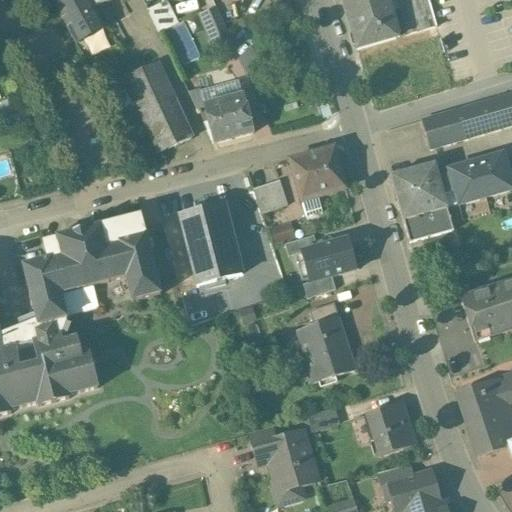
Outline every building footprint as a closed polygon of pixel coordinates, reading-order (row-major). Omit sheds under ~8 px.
[(52,0),(77,45),(104,30),(87,0),(52,0)] [(158,32),(176,24),(164,0),(163,0),(146,8),(158,32)] [(384,0),(341,0),(357,51),(396,40),(388,14),(392,13),(389,1),(385,3),(384,0)] [(425,0),(399,0),(394,1),(405,38),(434,30),(425,0)] [(229,41),(215,8),(200,16),(214,48),(229,41)] [(157,65),(124,80),(159,155),(192,140),(157,65)] [(511,95),(420,122),(428,151),(511,126),(511,95)] [(243,98),(203,109),(214,145),(253,135),(243,98)] [(334,150),(289,162),(302,205),(306,219),(322,214),(318,200),(346,192),(334,150)] [(511,192),(511,189),(503,157),(475,165),(486,200),(511,192)] [(475,165),(448,172),(458,208),(486,200),(475,165)] [(434,166),(390,178),(408,244),(452,233),(434,166)] [(279,182),(253,191),(261,216),(288,207),(279,182)] [(223,207),(181,218),(198,287),(241,276),(223,207)] [(56,242),(46,245),(46,244),(43,245),(44,248),(48,262),(25,268),(25,267),(22,268),(23,271),(27,287),(35,317),(37,326),(37,329),(40,328),(64,322),(66,321),(67,321),(66,318),(60,297),(125,280),(131,302),(130,302),(131,305),(134,304),(157,297),(158,298),(161,297),(160,294),(159,294),(141,221),(141,218),(138,219),(114,225),(112,225),(112,228),(103,230),(102,228),(99,229),(85,232),(72,235),(72,236),(59,239),(58,239),(55,240),(56,242)] [(289,226),(270,232),(274,246),(293,240),(289,226)] [(313,238),(285,246),(288,259),(301,255),(317,250),(313,238)] [(317,250),(301,255),(309,285),(310,286),(332,279),(356,272),(347,241),(317,250)] [(332,279),(310,286),(309,285),(303,287),(307,302),(335,292),(332,279)] [(511,331),(511,284),(461,302),(475,344),(511,331)] [(334,306),(309,314),(314,328),(338,320),(334,306)] [(0,418),(11,415),(10,412),(37,406),(38,409),(69,401),(68,397),(97,390),(88,354),(80,356),(76,341),(62,345),(61,339),(67,323),(66,321),(64,322),(40,328),(37,329),(37,326),(35,317),(24,321),(23,318),(12,321),(13,325),(0,330),(0,418)] [(314,328),(297,334),(314,387),(355,373),(338,320),(314,328)] [(511,376),(457,396),(479,460),(507,451),(511,464),(511,463),(511,422),(508,412),(511,410),(511,376)] [(399,407),(365,418),(378,458),(415,447),(409,429),(406,430),(399,407)] [(333,411),(309,419),(313,434),(338,426),(333,411)] [(273,430),(251,436),(254,447),(276,441),(273,430)] [(300,434),(278,440),(283,457),(271,460),(277,481),(275,482),(273,486),(278,504),(282,507),(299,502),(302,497),(299,489),(315,485),(300,434)] [(276,441),(254,447),(259,463),(271,460),(283,457),(278,440),(276,441)] [(409,467),(377,476),(381,490),(388,488),(388,487),(413,479),(409,467)] [(439,504),(431,474),(413,479),(388,487),(388,488),(395,511),(445,511),(443,503),(439,504)] [(356,511),(353,502),(329,509),(330,511),(356,511)]
